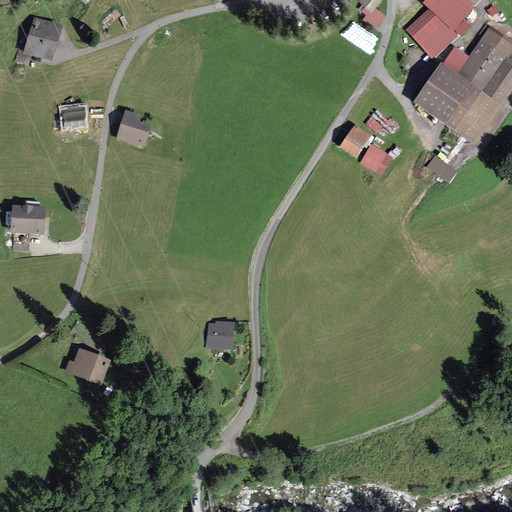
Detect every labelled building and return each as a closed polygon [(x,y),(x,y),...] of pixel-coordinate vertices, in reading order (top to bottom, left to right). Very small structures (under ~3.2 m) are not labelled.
[(359,0),(373,10),(380,0),(359,0)] [(429,13),(409,32),(433,58),(455,38),(452,34),(472,15),(458,0),(435,0),(425,9),(429,13)] [(36,26),(26,57),(52,65),(62,34),(36,26)] [(452,53),(417,108),(477,146),(511,90),(511,88),(509,87),(511,82),(511,68),(506,65),(511,55),(511,47),(488,32),(469,63),(452,53)] [(63,113),(65,130),(85,129),(84,111),(63,113)] [(127,118),(120,141),(145,149),(152,126),(127,118)] [(356,131),(344,150),(358,159),(370,140),(356,131)] [(372,152),(363,165),(376,174),(385,160),(372,152)] [(14,211),(13,233),(46,235),(47,213),(14,211)] [(212,326),(210,348),(232,350),(234,329),(212,326)] [(79,354),(72,375),(103,385),(110,365),(79,354)]
